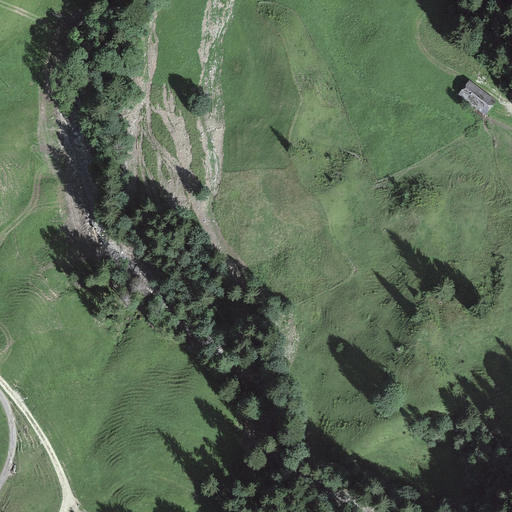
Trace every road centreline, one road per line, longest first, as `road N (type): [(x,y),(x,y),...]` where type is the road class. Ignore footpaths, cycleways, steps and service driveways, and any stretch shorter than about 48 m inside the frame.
road 1 (track): [(66,497),(90,503),(145,472),(179,483),(221,511)]
road 2 (track): [(0,379),(54,458),(66,497)]
